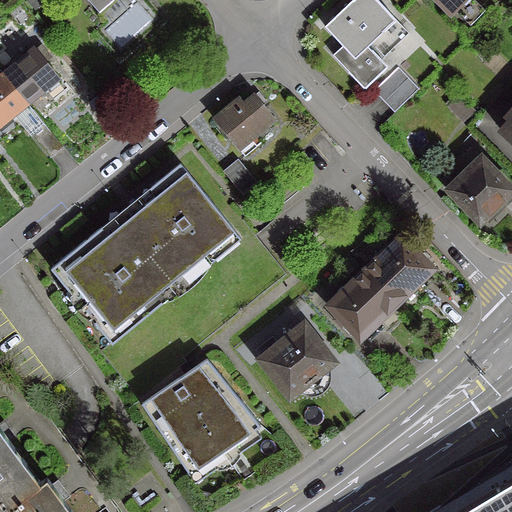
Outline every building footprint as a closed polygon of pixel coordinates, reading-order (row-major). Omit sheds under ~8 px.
[(381,32),(351,0),(350,0),(323,27),(341,45),(331,55),(362,88),(385,67),(366,46),(381,32)] [(55,77),(33,50),(2,75),(24,102),(55,77)] [(417,89),(396,67),(375,88),(395,110),(417,89)] [(0,121),(24,102),(2,75),(0,76),(0,121)] [(242,104),(238,98),(213,119),(237,148),(272,119),(253,95),(242,104)] [(511,112),(506,119),(509,121),(500,132),(511,142),(511,112)] [(42,124),(29,134),(47,157),(60,146),(42,124)] [(459,178),(447,189),(478,222),(511,190),(479,157),(472,164),(463,154),(449,167),(459,178)] [(254,184),(236,162),(222,173),(241,196),(254,184)] [(106,235),(99,227),(49,268),(66,290),(74,284),(100,316),(92,322),(110,344),(160,303),(154,295),(233,231),(178,163),(148,188),(154,196),(106,235)] [(430,269),(399,236),(363,271),(394,304),(413,286),(418,291),(431,279),(426,273),(430,269)] [(375,321),(394,304),(363,271),(327,305),(358,337),(362,333),(367,339),(380,327),(375,321)] [(302,324),(259,358),(288,395),(302,384),(305,387),(309,388),(312,387),(316,386),(318,383),(319,379),(319,376),(317,372),(331,361),(302,324)] [(258,425),(205,358),(140,403),(188,474),(258,425)] [(44,393),(0,426),(0,510),(38,482),(20,457),(64,425),(65,422),(64,420),(44,393)] [(70,511),(45,477),(38,482),(0,510),(0,511),(70,511)] [(511,511),(511,478),(454,511),(511,511)]
